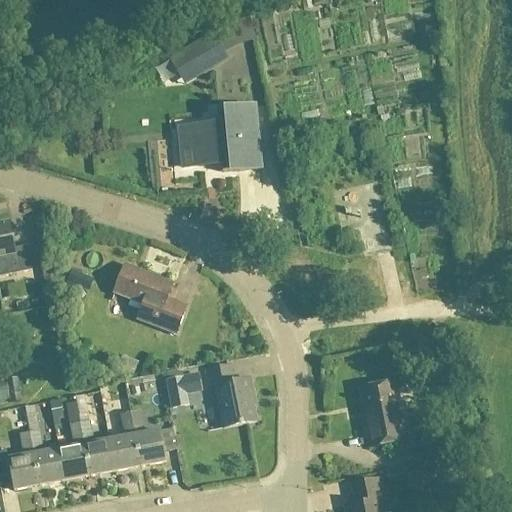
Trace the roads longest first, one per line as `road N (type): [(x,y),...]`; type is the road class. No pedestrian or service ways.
road 1 (residential): [(281,332),(256,291),(208,247),(0,176)]
road 2 (residential): [(295,496),(295,394),(281,332)]
